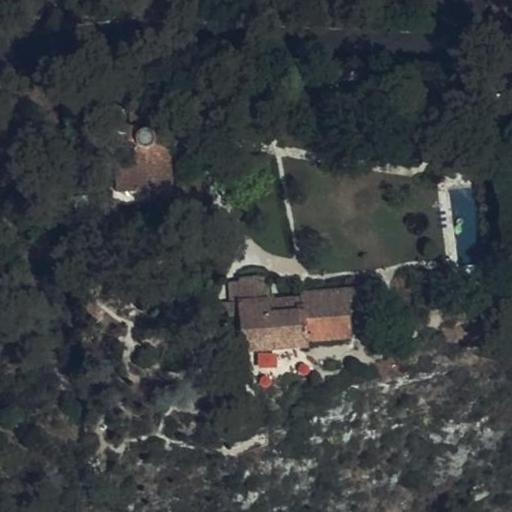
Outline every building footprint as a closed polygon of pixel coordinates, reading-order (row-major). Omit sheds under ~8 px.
[(129,0),(129,14),(130,14),(155,15),(155,0),(129,0)] [(135,148),(136,166),(136,192),(154,191),(155,201),(170,201),(171,176),(169,176),(168,129),(161,130),(160,113),(130,114),(131,132),(112,134),(113,148),(135,148)] [(136,192),(136,166),(117,167),(118,192),(136,192)] [(90,216),(89,195),(73,196),(74,215),(76,217),(90,216)] [(300,293),(300,298),(300,313),(268,314),(267,299),(266,279),(228,281),(229,301),(242,301),(242,305),(238,305),(240,353),(305,351),(306,345),(345,343),(345,316),(356,316),(356,291),(300,293)] [(300,313),(300,298),(267,299),(268,314),(300,313)]
